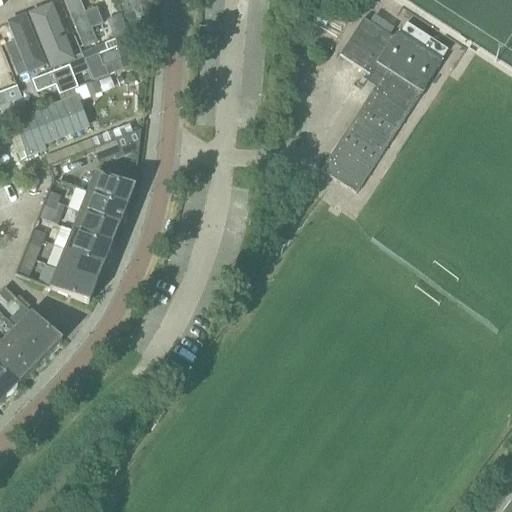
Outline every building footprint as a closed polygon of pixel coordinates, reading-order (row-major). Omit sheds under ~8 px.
[(102,46),(83,1),(66,7),(82,54),(102,46)] [(316,20),(326,26),(337,9),(327,2),(316,20)] [(36,19),(54,67),(74,61),(55,10),(36,19)] [(379,83),(320,173),(356,196),(441,65),(440,64),(447,52),(406,25),(398,37),(396,35),(393,40),(363,21),(339,57),(379,83)] [(0,32),(20,81),(25,81),(44,74),(23,23),(0,30),(0,32)] [(122,60),(104,67),(107,74),(108,77),(140,64),(128,34),(114,40),(115,41),(117,47),(122,60)] [(115,41),(104,45),(106,51),(116,47),(117,47),(115,41)] [(122,60),(117,47),(116,47),(106,51),(97,55),(98,56),(100,62),(102,67),(104,67),(122,60)] [(98,56),(85,62),(89,73),(93,83),(108,77),(107,74),(104,67),(102,67),(100,62),(98,56)] [(74,79),(69,66),(50,73),(55,86),(74,79)] [(36,94),(55,86),(50,73),(31,81),(36,94)] [(74,79),(55,86),(59,97),(78,89),(74,79)] [(97,84),(86,88),(88,95),(99,91),(97,84)] [(16,88),(2,94),(6,105),(21,100),(16,88)] [(25,153),(36,149),(89,128),(77,97),(13,122),(25,153)] [(121,155),(115,142),(92,151),(98,165),(121,155)] [(26,159),(38,154),(36,149),(25,153),(23,154),(26,159)] [(95,176),(87,196),(126,211),(134,191),(95,176)] [(48,194),(45,201),(58,206),(61,199),(48,194)] [(126,211),(87,196),(79,215),(119,230),(126,211)] [(45,201),(42,208),(55,213),(58,206),(45,201)] [(119,230),(79,215),(72,234),(111,249),(119,230)] [(33,231),(30,239),(43,244),(46,237),(33,231)] [(111,249),(72,234),(64,252),(103,268),(111,249)] [(30,239),(27,245),(40,250),(43,244),(30,239)] [(103,268),(64,252),(57,271),(96,287),(103,268)] [(18,269),(14,277),(27,283),(31,274),(18,269)] [(96,287),(57,271),(49,291),(88,307),(96,287)] [(4,289),(0,294),(0,297),(8,306),(14,299),(4,289)] [(31,315),(16,331),(46,360),(61,345),(31,315)] [(16,331),(2,345),(32,375),(46,360),(16,331)] [(2,345),(0,347),(0,372),(18,389),(32,375),(2,345)] [(0,372),(0,400),(4,404),(18,389),(0,372)]
